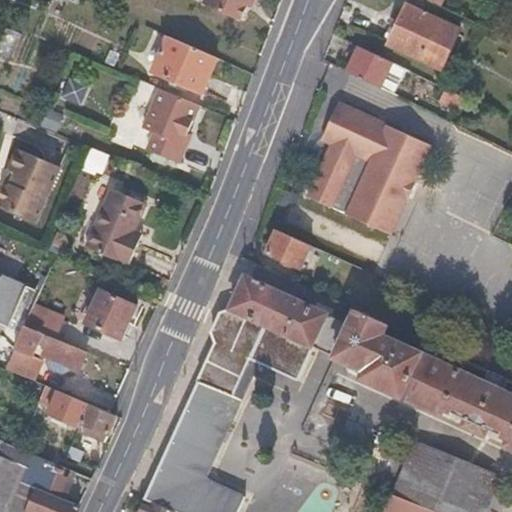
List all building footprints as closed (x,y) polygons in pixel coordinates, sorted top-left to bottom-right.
[(204,0),(202,6),(238,22),(248,0),(204,0)] [(443,73),(462,32),(409,6),(389,47),(443,73)] [(203,96),(218,60),(169,40),(154,77),(203,96)] [(381,91),(393,66),(360,50),(349,74),(381,91)] [(395,97),(407,72),(393,66),(381,91),(395,97)] [(68,77),(59,97),(81,106),(90,86),(68,77)] [(185,139),(199,106),(163,91),(147,131),(153,134),(146,151),(178,164),(187,141),(185,139)] [(470,102),(448,91),(441,105),(463,115),(470,102)] [(323,143),(333,147),(327,159),(341,166),(409,199),(431,148),(339,107),(323,143)] [(53,138),(61,117),(45,110),(36,132),(53,138)] [(82,170),(102,177),(111,154),(91,147),(82,170)] [(0,214),(33,228),(56,172),(15,154),(6,176),(13,180),(8,189),(2,192),(0,195),(0,214)] [(392,236),(409,199),(341,166),(327,159),(311,197),(392,236)] [(110,192),(103,209),(85,252),(130,270),(139,250),(143,238),(134,234),(145,207),(110,192)] [(392,236),(311,197),(310,199),(392,237),(392,236)] [(297,266),(307,245),(280,233),(270,255),(297,266)] [(33,303),(38,291),(0,274),(0,314),(13,320),(14,319),(24,324),(33,303)] [(236,511),(242,499),(203,482),(257,367),(295,384),(312,348),(363,372),(360,379),(424,408),(438,415),(442,408),(466,418),(462,426),(483,435),(487,428),(509,439),(505,445),(511,448),(511,382),(464,361),(456,375),(379,340),(386,325),(358,313),(351,327),(247,280),(232,311),(222,315),(211,338),(217,347),(145,502),(170,511),(236,511)] [(121,340),(137,306),(100,291),(86,324),(121,340)] [(61,340),(70,319),(33,303),(24,324),(61,340)] [(33,354),(38,344),(46,347),(43,354),(78,369),(86,351),(61,340),(24,324),(6,368),(36,381),(45,360),(33,354)] [(78,427),(89,403),(45,385),(37,403),(50,408),(48,413),(78,427)] [(110,444),(122,417),(89,403),(78,427),(77,429),(110,444)] [(43,492),(49,475),(54,464),(0,441),(0,511),(9,511),(11,508),(20,511),(74,511),(78,507),(43,492)] [(434,511),(486,511),(499,478),(416,443),(399,485),(394,495),(422,507),(434,511)] [(419,511),(422,507),(394,495),(391,494),(387,505),(403,511),(402,511),(419,511)] [(170,511),(145,502),(140,511),(170,511)]
